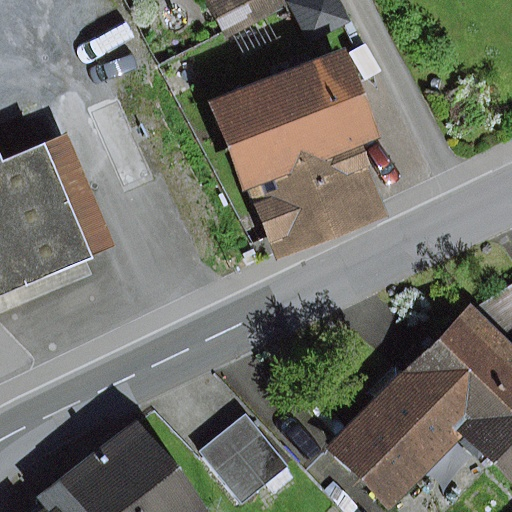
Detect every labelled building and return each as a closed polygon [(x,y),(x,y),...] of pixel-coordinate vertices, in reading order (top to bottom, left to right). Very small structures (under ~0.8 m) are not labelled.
[(205,0),(221,33),(286,2),(290,0),(205,0)] [(290,0),(286,2),(307,45),(350,23),(337,0),(290,0)] [(337,59),(207,106),(265,264),(380,222),(355,154),(370,149),(337,59)] [(0,299),(87,266),(42,149),(0,165),(0,299)] [(511,285),(472,310),(511,347),(511,285)] [(511,386),(500,375),(511,362),(511,347),(472,310),(466,304),(321,456),(379,511),(385,511),(456,437),(511,490),(511,386)] [(511,362),(500,375),(511,386),(511,362)] [(244,417),(197,455),(237,505),(285,467),(244,417)] [(196,511),(130,424),(43,489),(52,500),(60,511),(196,511)] [(60,511),(52,500),(35,511),(60,511)]
